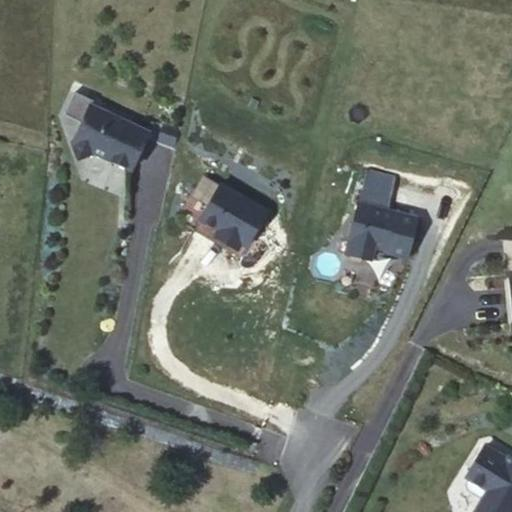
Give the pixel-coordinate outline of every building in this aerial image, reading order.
[(88,98),(69,89),(59,113),(77,120),(68,140),(75,155),(91,150),(128,166),(145,130),(119,118),(119,121),(106,115),(107,113),(86,103),(88,98)] [(397,176),(368,169),(345,254),(373,261),(376,251),(409,260),(420,219),(388,210),(397,176)] [(223,180),(196,220),(248,254),(275,214),(223,180)] [(511,276),(498,278),(500,300),(506,300),(509,323),(511,322),(511,276)] [(511,511),(511,469),(494,458),(492,463),(470,449),(452,479),(472,492),(460,511),(500,511),(502,510),(504,511),(511,511)]
